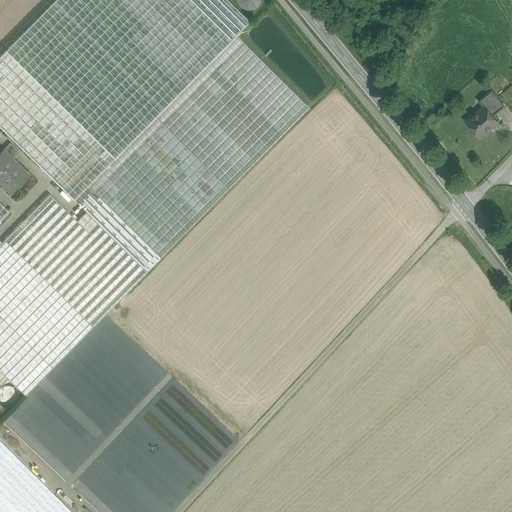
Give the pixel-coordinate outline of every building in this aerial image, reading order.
[(225,0),(149,0),(97,53),(153,108),(243,17),(225,0)] [(238,0),(248,12),(261,0),(238,0)] [(236,35),(74,199),(86,211),(147,272),(309,108),(236,35)] [(93,49),(48,95),(111,158),(157,112),(153,108),(97,53),(93,49)] [(503,104),(491,90),(478,101),(484,107),(497,122),(500,120),(493,112),(503,104)] [(484,107),(466,122),(480,139),(489,131),(488,130),(497,122),(484,107)] [(10,143),(3,150),(9,156),(9,155),(12,158),(19,152),(10,143)] [(9,156),(3,150),(0,153),(0,174),(15,189),(29,175),(12,158),(9,155),(9,156)] [(50,194),(0,244),(0,386),(8,378),(25,396),(147,272),(86,211),(77,221),(50,194)] [(0,201),(0,219),(9,210),(0,201)] [(0,396),(7,404),(18,394),(7,383),(0,389),(0,396)] [(71,486),(98,511),(169,511),(217,461),(213,457),(214,454),(209,452),(207,457),(201,455),(199,453),(193,451),(188,456),(199,466),(178,458),(164,445),(180,451),(183,441),(166,435),(179,446),(176,449),(151,439),(141,430),(139,435),(132,432),(139,439),(127,434),(123,430),(71,486)] [(72,511),(0,440),(0,511),(72,511)]
